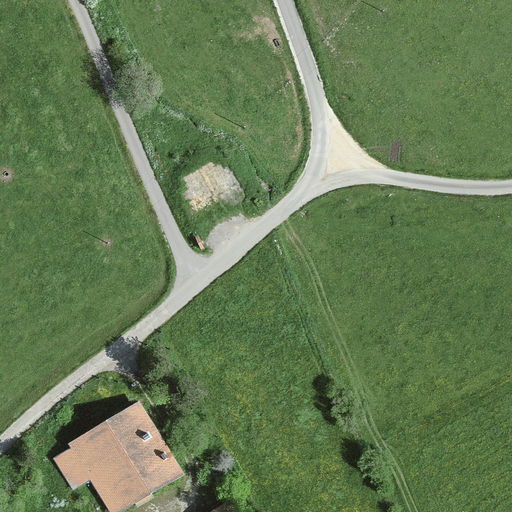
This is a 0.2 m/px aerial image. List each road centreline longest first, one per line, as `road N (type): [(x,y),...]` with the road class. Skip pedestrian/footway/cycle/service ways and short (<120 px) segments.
road 1 (unclassified): [(0,451),(284,213),(340,177)]
road 2 (track): [(200,285),(75,0)]
road 3 (unclassified): [(283,0),(340,177)]
